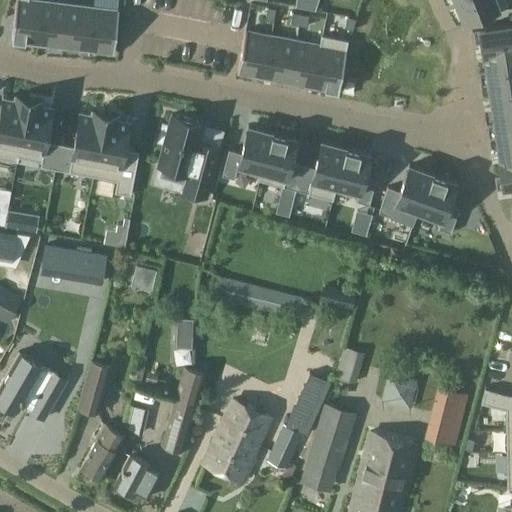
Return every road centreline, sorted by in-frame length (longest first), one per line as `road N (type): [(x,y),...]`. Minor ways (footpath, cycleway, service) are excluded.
road 1 (residential): [(0,63),(34,74),(225,94),(472,145)]
road 2 (residential): [(437,0),(462,63),(472,145)]
road 3 (residential): [(472,145),(511,270)]
